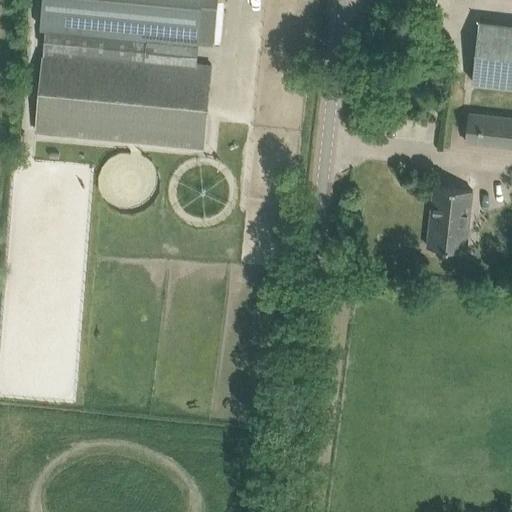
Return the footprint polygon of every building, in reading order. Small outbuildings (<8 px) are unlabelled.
[(46,0),(44,28),(149,38),(221,45),(224,0),(46,0)] [(511,24),(479,21),(472,81),(511,85),(511,24)] [(212,65),(147,57),(149,38),(44,28),(34,130),(204,146),(212,65)] [(427,74),(426,85),(441,86),(442,75),(427,74)] [(511,146),(511,118),(469,113),(465,141),(511,146)] [(428,246),(447,249),(466,251),(473,190),(435,185),(428,246)]
